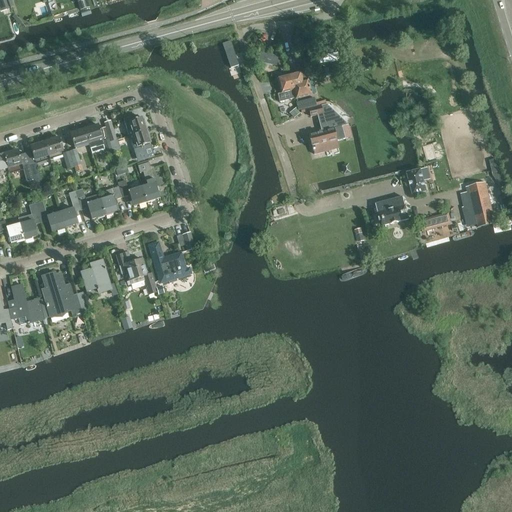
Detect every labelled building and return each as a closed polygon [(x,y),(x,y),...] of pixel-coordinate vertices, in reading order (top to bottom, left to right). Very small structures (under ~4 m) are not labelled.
[(5,0),(0,0),(0,9),(1,11),(8,8),(8,9),(9,9),(5,0)] [(229,73),(240,69),(232,45),(221,48),(229,73)] [(258,61),(276,65),(278,56),(261,52),(258,61)] [(294,97),(295,100),(312,96),(308,80),(303,81),(301,73),(300,74),(298,73),(296,73),(295,75),(290,76),(294,97)] [(289,98),(294,97),(290,76),(284,77),(283,76),(280,77),(279,78),(278,79),(281,93),(288,92),(289,98)] [(300,100),(303,110),(316,106),(314,97),(300,100)] [(325,144),(336,141),(345,139),(342,127),(348,125),(327,104),(309,109),(311,117),(322,114),(327,130),(309,135),(314,155),(327,152),(325,144)] [(294,108),(289,113),(295,118),(300,113),(294,108)] [(131,142),(135,140),(134,135),(146,130),(142,118),(136,120),(134,116),(124,120),(131,142)] [(84,130),(89,143),(91,148),(96,147),(96,148),(104,145),(108,159),(110,159),(111,162),(115,160),(114,157),(115,157),(109,139),(103,141),(98,126),(84,130)] [(75,148),(89,143),(84,130),(70,134),(75,148)] [(134,135),(135,140),(138,148),(139,152),(136,154),(138,159),(147,156),(145,150),(145,151),(144,148),(151,146),(150,143),(151,143),(146,130),(134,135)] [(108,132),(111,142),(116,140),(113,131),(108,132)] [(58,138),(44,142),(49,159),(63,155),(67,170),(75,167),(70,152),(63,154),(58,138)] [(32,152),(26,154),(29,165),(30,165),(35,185),(41,183),(35,163),(49,159),(44,142),(30,147),(32,152)] [(77,150),(70,152),(75,167),(76,167),(82,165),(77,150)] [(4,155),(9,174),(23,170),(28,188),(34,186),(28,165),(29,165),(26,154),(19,156),(18,151),(4,155)] [(3,176),(9,174),(4,155),(0,155),(0,170),(1,170),(3,175),(3,176)] [(506,182),(499,165),(496,167),(494,161),(491,162),(500,185),(506,182)] [(147,185),(142,187),(147,203),(160,199),(155,183),(148,162),(137,166),(139,173),(143,172),(147,185)] [(424,180),(430,179),(428,167),(421,168),(424,180)] [(407,173),(413,195),(427,192),(421,170),(407,173)] [(118,183),(119,187),(122,198),(130,196),(133,207),(147,203),(142,187),(128,191),(125,181),(118,183)] [(469,187),(478,228),(495,224),(486,183),(469,187)] [(107,198),(100,200),(105,216),(118,212),(115,200),(122,198),(119,187),(105,191),(107,198)] [(82,189),(76,191),(82,211),(88,209),(92,220),(105,216),(100,200),(98,195),(85,199),(82,189)] [(73,209),(60,213),(65,228),(78,224),(75,213),(82,211),(76,191),(69,193),(73,209)] [(383,227),(408,220),(409,220),(403,197),(376,205),(382,227),(383,227)] [(43,202),(36,204),(41,223),(48,221),(52,233),(65,228),(60,213),(47,217),(43,202)] [(19,219),(20,224),(24,240),(37,237),(34,225),(41,223),(36,204),(29,206),(32,216),(19,219)] [(448,213),(419,221),(422,232),(451,224),(448,213)] [(5,221),(0,222),(0,232),(0,234),(8,232),(10,243),(24,240),(20,224),(6,228),(5,221)] [(195,249),(190,233),(183,235),(188,251),(195,249)] [(148,246),(158,278),(160,285),(169,282),(170,283),(175,282),(176,280),(191,275),(189,268),(186,269),(181,253),(163,259),(158,243),(148,246)] [(131,285),(143,281),(147,296),(157,293),(151,274),(147,275),(142,259),(131,263),(128,252),(116,256),(122,274),(127,272),(131,285)] [(111,290),(113,297),(118,295),(114,284),(110,285),(105,269),(105,268),(104,268),(102,261),(90,264),(91,269),(80,273),(86,292),(93,290),(93,287),(97,286),(97,288),(98,291),(99,294),(111,290)] [(45,299),(44,299),(46,305),(47,308),(50,318),(57,318),(62,316),(67,312),(71,311),(73,317),(82,314),(77,295),(73,296),(70,285),(65,286),(61,274),(42,279),(46,290),(49,298),(45,299)] [(9,309),(8,310),(11,321),(18,319),(20,326),(29,323),(44,320),(44,319),(40,300),(39,299),(34,300),(34,301),(25,303),(21,285),(11,288),(14,301),(7,302),(9,309)] [(76,294),(77,295),(82,314),(83,316),(84,315),(84,314),(89,312),(83,292),(76,294)] [(13,330),(11,321),(8,310),(3,311),(0,297),(0,324),(6,323),(7,331),(13,330)] [(44,299),(40,300),(44,319),(50,318),(47,308),(46,305),(44,299)]
